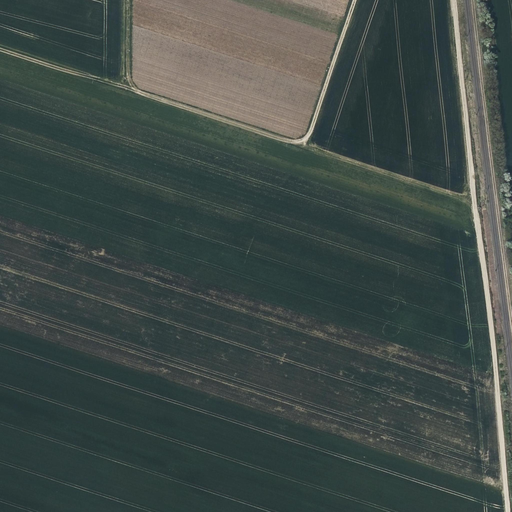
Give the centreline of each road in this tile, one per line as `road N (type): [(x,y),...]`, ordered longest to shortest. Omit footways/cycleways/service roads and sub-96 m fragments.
road 1 (track): [(506,511),(453,0)]
road 2 (track): [(353,0),(311,128),(297,141),(0,46)]
road 3 (track): [(473,0),(511,328)]
road 4 (track): [(474,201),(293,141)]
